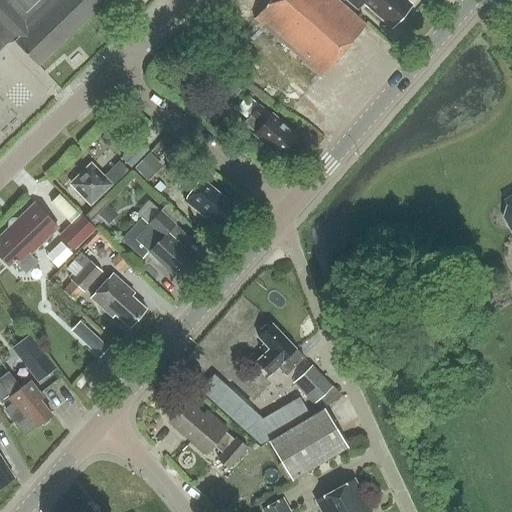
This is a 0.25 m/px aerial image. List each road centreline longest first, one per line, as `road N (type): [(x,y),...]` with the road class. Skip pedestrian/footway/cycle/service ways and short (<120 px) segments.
road 1 (residential): [(408,511),(289,242),(274,228)]
road 2 (tertiary): [(288,211),(474,0)]
road 3 (tertiary): [(100,428),(274,228)]
road 4 (unclassified): [(288,211),(108,73)]
road 5 (unclassified): [(108,73),(0,178)]
